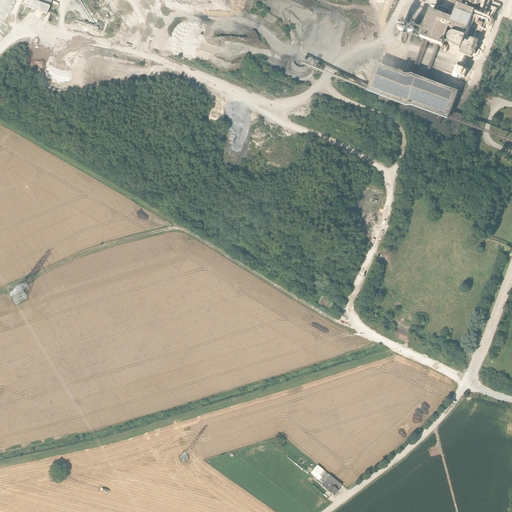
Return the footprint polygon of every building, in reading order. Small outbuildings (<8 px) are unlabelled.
[(32,0),(29,0),(28,4),(48,12),(50,6),(51,3),(52,1),(49,0),(43,0),(42,0),(33,0),(32,0)] [(484,2),(477,0),(462,0),(461,6),(481,12),(484,2)] [(48,12),(28,4),(27,7),(47,14),(48,12)] [(476,16),(456,9),(452,22),(428,14),(419,41),(443,49),(449,33),(468,39),(476,16)] [(102,25),(96,23),(93,31),(100,33),(102,25)] [(470,61),(471,60),(472,61),(473,61),(479,45),(467,40),(466,42),(465,45),(457,42),(454,43),(451,47),(451,51),(452,54),(454,56),(470,61)] [(378,65),(367,92),(449,123),(459,95),(378,65)] [(459,71),(457,77),(463,79),(465,80),(467,75),(468,72),(460,69),(460,71),(459,71)] [(283,444),(280,447),(283,449),(285,446),(289,442),(286,440),(284,439),(281,443),(283,444)] [(325,482),(330,476),(326,472),(323,470),(317,465),(313,471),(310,474),(319,481),(321,479),(325,482)] [(330,476),(325,482),(323,484),(326,486),(324,489),(327,491),(331,486),(337,491),(342,485),(330,476)] [(331,486),(327,491),(334,497),(338,491),(337,491),(331,486)]
